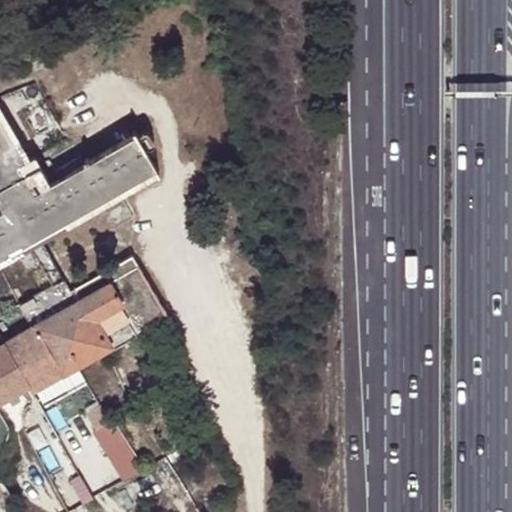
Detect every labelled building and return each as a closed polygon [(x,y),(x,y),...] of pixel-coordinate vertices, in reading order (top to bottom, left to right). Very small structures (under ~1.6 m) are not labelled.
[(0,113),(27,161),(32,158),(0,102),(0,113)] [(0,258),(67,219),(158,166),(138,133),(52,183),(36,156),(32,158),(27,161),(0,113),(0,201),(5,209),(0,212),(0,258)] [(0,264),(32,247),(42,241),(161,171),(158,166),(67,219),(0,258),(0,264)] [(0,403),(29,385),(33,392),(114,345),(116,348),(140,334),(139,331),(167,314),(133,255),(71,291),(42,241),(32,247),(53,284),(20,303),(34,325),(5,342),(6,344),(0,347),(0,403)] [(118,483),(138,472),(103,402),(83,412),(118,483)]
